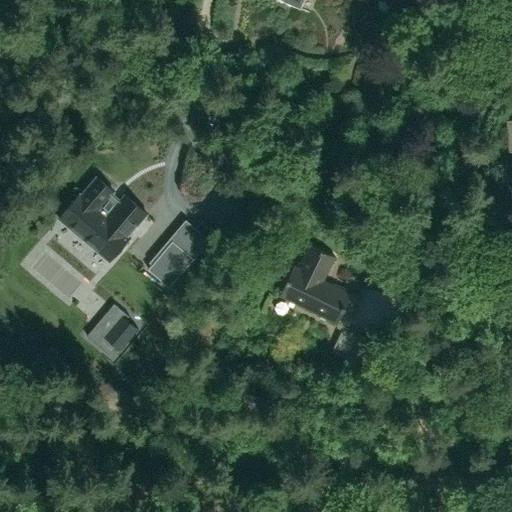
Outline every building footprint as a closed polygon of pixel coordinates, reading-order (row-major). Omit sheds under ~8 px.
[(279,0),(300,9),(303,0),(279,0)] [(81,194),(60,219),(109,260),(129,238),(127,236),(146,214),(124,196),(118,204),(109,197),(115,191),(98,177),(83,196),(81,194)] [(199,246),(211,237),(198,220),(186,229),(199,246)] [(172,241),(148,269),(170,288),(194,259),(172,241)] [(279,295),(336,323),(350,294),(322,281),(333,258),(309,246),(298,269),(293,267),(279,295)] [(350,351),(335,344),(331,352),(359,366),(372,342),(358,335),(350,351)]
